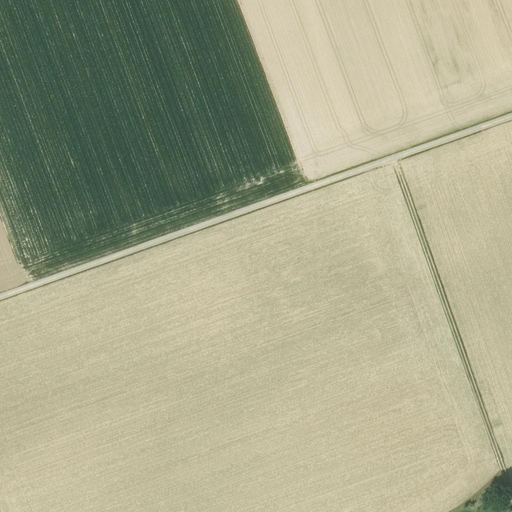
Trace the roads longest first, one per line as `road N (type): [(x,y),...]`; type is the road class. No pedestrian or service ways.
road 1 (unclassified): [(0,298),(511,116)]
road 2 (track): [(511,495),(393,158)]
